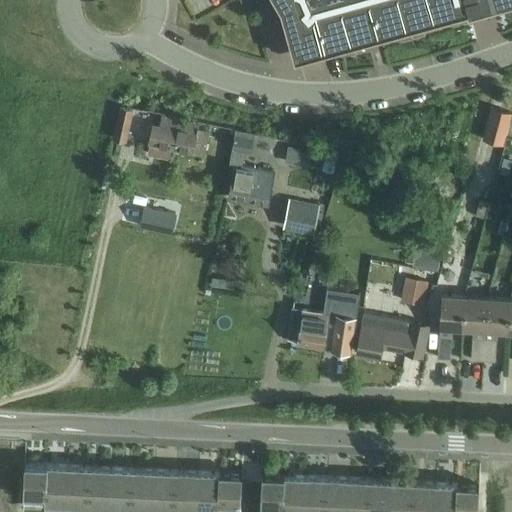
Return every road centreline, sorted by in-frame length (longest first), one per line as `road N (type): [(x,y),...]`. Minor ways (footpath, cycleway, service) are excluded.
road 1 (residential): [(133,431),(268,396),(511,406)]
road 2 (residential): [(511,51),(392,87),(284,92),(175,63),(146,40)]
road 3 (tertiary): [(511,448),(133,431)]
road 4 (tertiary): [(133,431),(0,424)]
road 5 (residential): [(146,40),(130,52),(91,52),(74,40),(64,0)]
